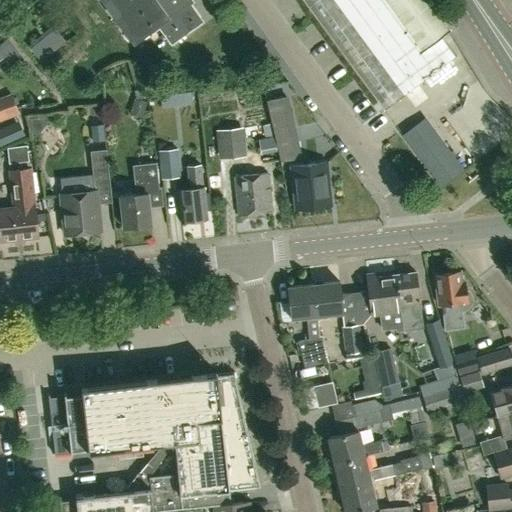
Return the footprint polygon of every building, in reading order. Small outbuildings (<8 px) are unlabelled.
[(205,21),(189,0),(99,0),(135,48),(160,29),(173,45),(205,21)] [(334,0),(405,94),(456,55),(443,37),(452,30),(429,0),(334,0)] [(7,38),(0,43),(0,59),(3,57),(13,68),(24,59),(7,38)] [(47,55),(37,44),(30,49),(40,61),(47,55)] [(0,117),(19,110),(13,96),(0,100),(0,117)] [(268,101),(275,134),(295,130),(287,96),(268,101)] [(91,126),(93,141),(104,140),(103,124),(91,126)] [(221,156),(245,154),(242,128),(219,130),(221,156)] [(458,167),(492,154),(483,130),(449,143),(458,167)] [(266,155),(281,154),(280,140),(264,141),(266,155)] [(160,179),(181,177),(177,148),(158,150),(160,179)] [(95,185),(110,183),(107,154),(107,149),(91,151),(92,156),(95,185)] [(124,227),(152,224),(148,188),(160,187),(157,162),(133,165),(137,194),(121,195),(124,227)] [(297,207),(332,204),(327,162),(293,165),(297,207)] [(203,187),(200,164),(188,165),(191,188),(178,189),(182,221),(208,218),(207,209),(212,209),(210,191),(205,192),(205,186),(203,187)] [(0,220),(2,240),(37,237),(32,185),(32,168),(8,170),(11,207),(0,208),(0,220)] [(239,214),(272,211),(268,172),(235,175),(239,214)] [(65,234),(101,230),(97,190),(61,193),(65,234)] [(461,282),(460,274),(457,271),(435,273),(439,305),(444,304),(447,330),(465,328),(462,311),(466,311),(468,309),(472,305),(473,301),(473,295),(469,291),(466,289),(465,282),(461,282)] [(415,272),(396,274),(403,329),(422,327),(415,272)] [(403,329),(396,274),(366,278),(370,313),(380,311),(382,330),(396,328),(397,330),(403,329)] [(314,284),(317,315),(342,312),(339,281),(314,284)] [(317,315),(314,284),(287,287),(291,318),(305,317),(308,338),(298,341),(305,368),(328,362),(322,335),(319,336),(317,315)] [(439,368),(454,363),(439,319),(424,324),(439,368)] [(346,354),(363,352),(360,324),(343,326),(346,354)] [(511,351),(510,347),(477,357),(481,373),(511,363),(511,351)] [(376,371),(381,393),(383,398),(400,395),(398,382),(390,348),(371,352),(372,355),(376,371)] [(479,369),(473,349),(453,355),(459,375),(479,369)] [(376,371),(364,373),(365,380),(369,396),(381,393),(376,371)] [(64,393),(49,394),(55,454),(71,453),(164,443),(174,441),(179,483),(182,508),(213,505),(231,503),(230,490),(260,486),(235,373),(217,375),(217,372),(180,376),(81,387),(82,391),(64,393)] [(460,382),(422,394),(427,411),(466,400),(460,382)] [(323,404),(339,401),(335,383),(319,387),(323,404)] [(497,416),(509,412),(511,411),(511,385),(502,388),(502,389),(490,392),(493,402),(497,416)] [(418,396),(382,405),(384,409),(354,416),(357,428),(383,421),(384,422),(412,415),(414,424),(425,421),(418,396)] [(384,409),(382,405),(373,400),(352,405),(354,416),(384,409)] [(511,411),(509,412),(497,416),(502,435),(503,434),(504,437),(511,435),(511,411)] [(328,439),(324,443),(326,452),(331,453),(333,463),(364,456),(384,451),(382,441),(382,440),(362,445),(358,431),(339,435),(327,438),(328,439)] [(473,435),(460,439),(462,447),(475,443),(473,435)] [(511,448),(494,454),(501,478),(511,475),(511,448)] [(429,451),(420,453),(420,455),(423,468),(432,465),(429,451)] [(333,464),(330,467),(332,476),(337,478),(339,488),(370,481),(394,475),(399,474),(423,468),(420,455),(400,460),(400,461),(368,470),(364,456),(333,463),(333,464)] [(352,511),(376,506),(370,481),(339,488),(345,511),(352,511)] [(154,511),(182,508),(179,483),(151,486),(151,488),(154,511)] [(511,490),(508,491),(507,484),(487,486),(490,510),(511,507),(511,490)] [(151,488),(60,498),(61,511),(153,511),(154,511),(151,488)] [(434,497),(423,506),(427,511),(439,511),(444,509),(434,497)] [(231,503),(213,505),(213,511),(251,511),(251,501),(242,502),(231,503)]
